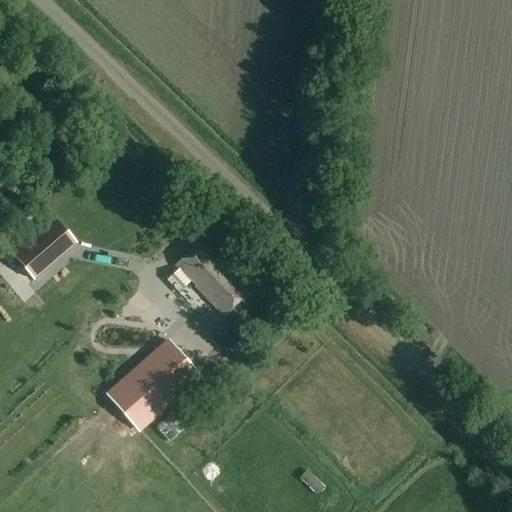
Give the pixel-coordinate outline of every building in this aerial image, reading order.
[(125,224),(116,234),(143,261),(179,224),(139,185),(113,212),(125,224)] [(247,295),(233,280),(234,279),(199,242),(172,268),(177,273),(167,282),(179,295),(189,286),(210,307),(211,306),(223,318),(247,295)] [(130,315),(148,301),(138,289),(120,303),(130,315)] [(142,434),(202,381),(169,343),(109,396),(142,434)] [(318,507),(326,497),(306,481),(298,491),(318,507)]
